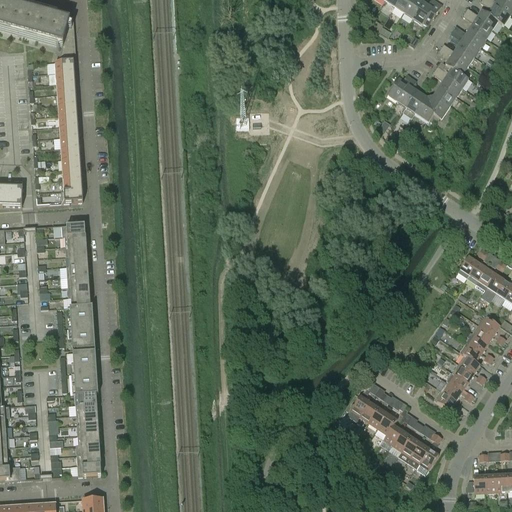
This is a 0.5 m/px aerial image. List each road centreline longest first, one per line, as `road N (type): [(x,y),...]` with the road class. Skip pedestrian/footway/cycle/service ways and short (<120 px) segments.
road 1 (residential): [(94,213),(110,487)]
road 2 (residential): [(464,217),(363,141),(346,66)]
road 3 (residential): [(82,21),(94,213)]
road 4 (residential): [(458,0),(419,60),(346,66)]
